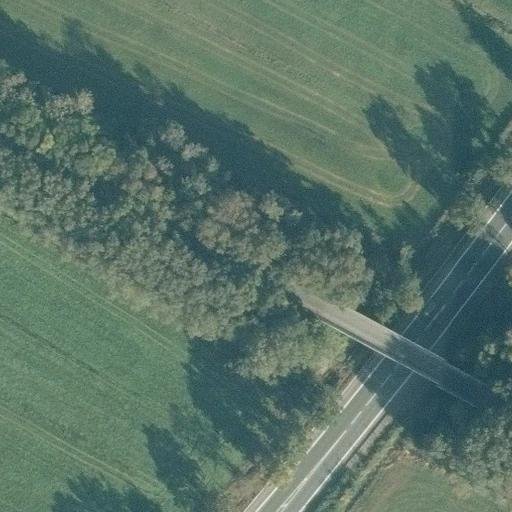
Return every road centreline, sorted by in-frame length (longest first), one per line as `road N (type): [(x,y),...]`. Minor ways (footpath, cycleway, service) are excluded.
road 1 (residential): [(0,133),(511,405)]
road 2 (primary): [(278,511),(511,216)]
